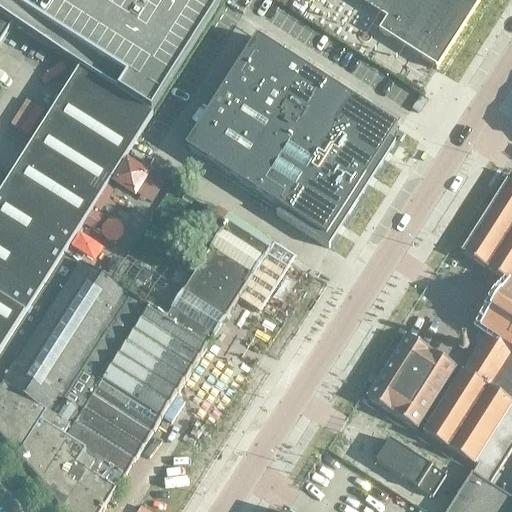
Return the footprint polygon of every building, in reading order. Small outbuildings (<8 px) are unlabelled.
[(0,0),(0,7),(153,111),(223,0),(0,0)] [(482,0),(355,0),(363,5),(355,17),(379,32),(436,69),(435,70),(436,71),(480,2),(481,3),(482,0)] [(0,19),(0,50),(1,49),(0,48),(0,46),(13,27),(0,19)] [(245,110),(280,55),(256,39),(220,95),(245,110)] [(269,126),(304,70),(280,55),(245,110),(269,126)] [(0,355),(64,256),(153,116),(80,70),(68,88),(67,87),(66,88),(67,89),(51,115),(49,114),(49,116),(50,116),(28,151),(27,150),(26,151),(27,152),(11,178),(9,177),(8,179),(10,180),(0,194),(0,355)] [(293,141),(328,86),(304,70),(269,126),(293,141)] [(329,138),(352,101),(328,86),(293,141),(317,157),(329,138)] [(209,166),(245,110),(220,95),(185,150),(209,166)] [(389,142),(397,130),(352,101),(329,138),(379,171),(391,152),(395,146),(389,142)] [(233,181),(269,126),(245,110),(209,166),(233,181)] [(257,197),(293,141),(269,126),(233,181),(257,197)] [(379,171),(329,138),(317,157),(313,163),(363,195),(379,171)] [(298,187),(313,163),(317,157),(293,141),(257,197),(281,212),(298,187)] [(363,195),(313,163),(298,187),(348,219),(363,195)] [(509,284),(511,279),(511,177),(511,178),(462,255),(509,284)] [(336,237),(348,219),(298,187),(281,212),(278,218),(328,250),(336,237)] [(248,287),(269,254),(227,227),(206,260),(248,287)] [(0,394),(3,390),(81,267),(64,256),(0,355),(0,394)] [(161,423),(214,340),(248,287),(206,260),(166,322),(177,329),(130,403),(161,423)] [(47,417),(125,296),(81,267),(3,390),(47,417)] [(511,279),(509,284),(480,329),(488,335),(463,374),(462,373),(423,435),(473,467),(511,406),(511,405),(511,404),(511,403),(511,279)] [(84,411),(101,385),(149,311),(125,296),(47,417),(71,432),(84,411)] [(177,329),(166,322),(149,311),(101,385),(130,403),(177,329)] [(416,432),(455,370),(407,339),(367,401),(416,432)] [(161,423),(130,403),(101,385),(84,411),(144,449),(161,423)] [(19,461),(47,417),(3,390),(0,394),(0,440),(8,449),(8,448),(18,460),(19,461)] [(490,477),(511,443),(511,406),(473,467),(490,477)] [(144,449),(84,411),(71,432),(91,445),(86,453),(125,478),(144,449)] [(71,476),(86,453),(91,445),(71,432),(47,417),(19,461),(31,476),(31,475),(42,488),(41,488),(47,495),(63,471),(71,476)] [(446,479),(432,470),(432,469),(431,468),(430,468),(390,443),(376,464),(416,490),(416,491),(418,492),(418,491),(432,500),(446,479)] [(103,511),(125,478),(86,453),(71,476),(53,504),(54,504),(59,511),(103,511)] [(53,504),(71,476),(63,471),(47,495),(53,504)] [(511,511),(511,501),(472,476),(448,511),(511,511)]
